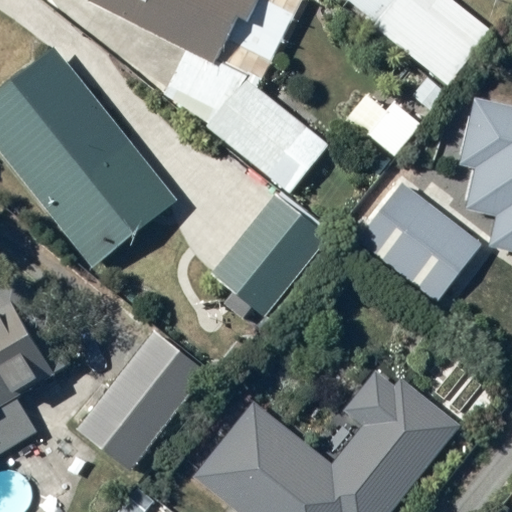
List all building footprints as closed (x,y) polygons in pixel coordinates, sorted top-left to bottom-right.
[(92,0),(89,7),(187,53),(167,95),(185,103),(285,194),(333,142),(263,79),(296,9),(276,0),(92,0)] [(432,71),(454,89),(495,37),(448,0),(345,0),(345,1),(432,71)] [(178,201),(55,48),(0,92),(0,152),(93,269),(178,201)] [(454,89),(432,71),(401,107),(374,85),(347,119),(395,158),(416,132),(454,89)] [(511,103),(471,95),(458,164),(474,167),(466,209),(500,216),(493,248),(511,251),(511,103)] [(483,247),(410,189),(364,248),(437,306),(483,247)] [(325,235),(277,197),(214,278),(262,316),(325,235)] [(0,456),(36,433),(13,397),(55,370),(6,292),(0,295),(0,456)] [(203,374),(151,335),(78,431),(130,471),(203,374)] [(391,511),(458,428),(379,366),(343,411),(315,446),(256,398),(192,478),(234,511),(391,511)]
